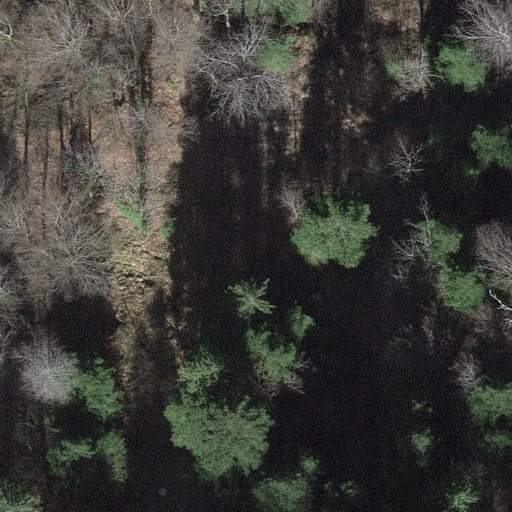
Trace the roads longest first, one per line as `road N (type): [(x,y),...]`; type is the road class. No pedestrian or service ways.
road 1 (track): [(0,177),(511,121)]
road 2 (track): [(189,161),(380,28),(446,0)]
